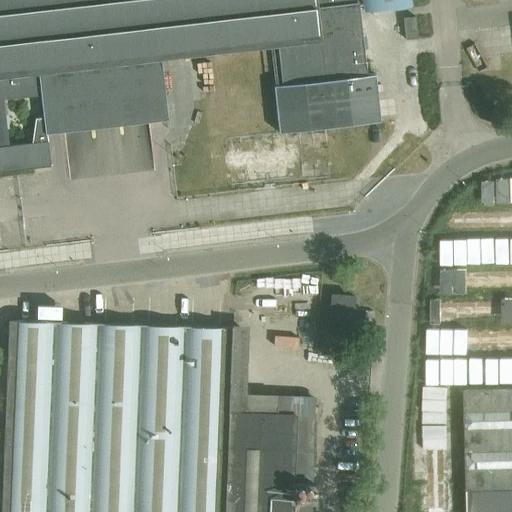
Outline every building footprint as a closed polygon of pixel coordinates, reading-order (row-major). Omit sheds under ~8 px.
[(160,59),(278,45),(282,85),(273,86),(278,133),(380,121),(374,75),(365,76),(356,0),(0,0),(0,172),(50,167),(46,134),(167,120),(160,59)] [(412,6),(411,0),(362,0),(364,11),(412,6)] [(417,39),(415,18),(401,19),(403,41),(417,39)] [(295,286),(293,357),(318,358),(321,287),(295,286)] [(354,297),(330,295),(327,332),(350,334),(354,297)] [(230,327),(8,320),(0,511),(308,511),(309,502),(314,502),(315,484),(310,484),(312,416),(228,413),(229,372),(230,372),(230,370),(229,370),(231,328),(232,328),(232,326),(230,326),(230,327)] [(511,511),(511,388),(465,389),(467,511),(511,511)] [(342,429),(342,438),(365,439),(365,430),(342,429)]
